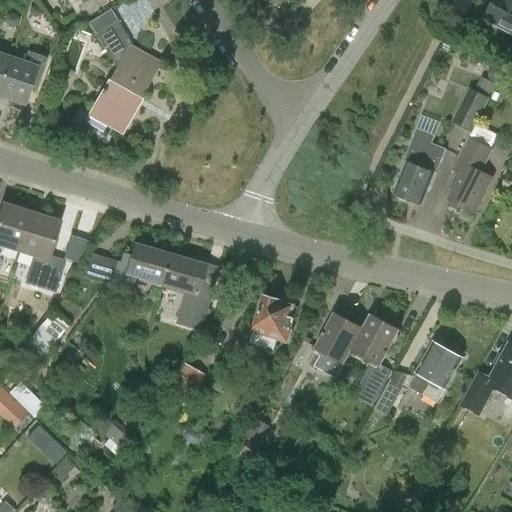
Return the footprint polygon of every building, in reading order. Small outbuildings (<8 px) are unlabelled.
[(0,0),(0,3),(7,9),(13,0),(0,0)] [(106,0),(90,0),(81,6),(80,4),(76,7),(82,15),(83,18),(108,3),(106,0)] [(493,0),(483,23),(511,38),(511,0),(493,0)] [(161,63),(130,45),(128,44),(116,25),(98,36),(117,67),(109,82),(111,83),(94,114),(120,129),(137,99),(140,100),(161,63)] [(24,65),(11,61),(0,93),(0,94),(25,103),(29,93),(34,94),(45,61),(28,55),(24,65)] [(0,93),(11,61),(0,57),(0,93)] [(470,90),(454,122),(472,131),(488,99),(470,90)] [(404,163),(408,165),(396,195),(421,204),(427,189),(430,190),(436,175),(447,150),(432,144),(435,136),(417,129),(404,163)] [(481,174),(493,152),(470,139),(457,162),(467,168),(449,202),(450,202),(447,207),(459,214),(460,213),(458,212),(460,208),(473,214),(492,180),(481,174)] [(0,245),(19,252),(31,213),(3,204),(0,211),(0,245)] [(59,222),(31,213),(19,252),(38,258),(30,284),(50,291),(57,267),(46,264),(59,222)] [(88,242),(70,237),(64,259),(77,263),(88,242)] [(136,276),(161,284),(169,256),(134,245),(131,256),(122,253),(119,264),(100,258),(93,280),(126,290),(131,275),(136,276)] [(204,266),(169,256),(161,284),(184,291),(175,324),(201,331),(212,293),(198,289),(204,266)] [(279,302),(278,298),(269,295),(266,298),(264,298),(254,330),(288,340),(298,308),(279,302)] [(45,356),(66,325),(48,313),(27,344),(45,356)] [(346,363),(354,349),(353,349),(364,328),(363,328),(336,313),(317,347),(346,363)] [(371,314),(363,328),(364,328),(353,349),(354,349),(382,365),(401,330),(371,314)] [(438,403),(463,358),(434,342),(409,386),(438,403)] [(460,405),(480,415),(494,388),(511,397),(511,345),(510,344),(494,376),(478,368),(460,405)] [(188,405),(204,377),(189,368),(173,397),(188,405)] [(21,380),(10,391),(34,416),(45,404),(21,380)] [(391,380),(375,410),(387,416),(403,387),(391,380)] [(0,410),(12,398),(0,387),(0,410)] [(57,463),(68,452),(40,424),(29,436),(57,463)] [(0,511),(13,511),(14,511),(4,502),(0,506),(0,511)]
